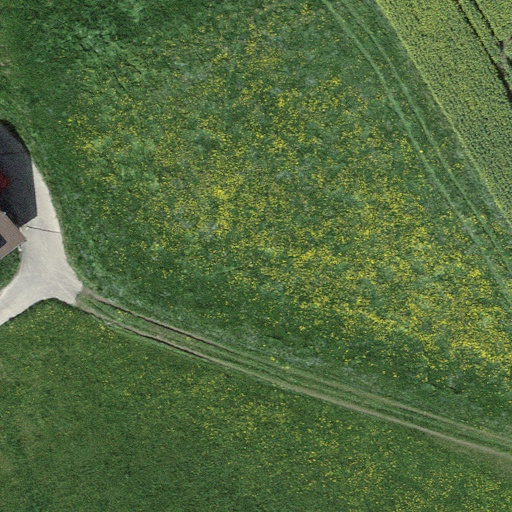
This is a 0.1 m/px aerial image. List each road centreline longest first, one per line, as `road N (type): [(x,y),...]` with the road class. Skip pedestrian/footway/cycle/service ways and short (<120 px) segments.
road 1 (track): [(39,280),(239,366),(511,442)]
road 2 (residential): [(0,145),(43,212),(39,280)]
